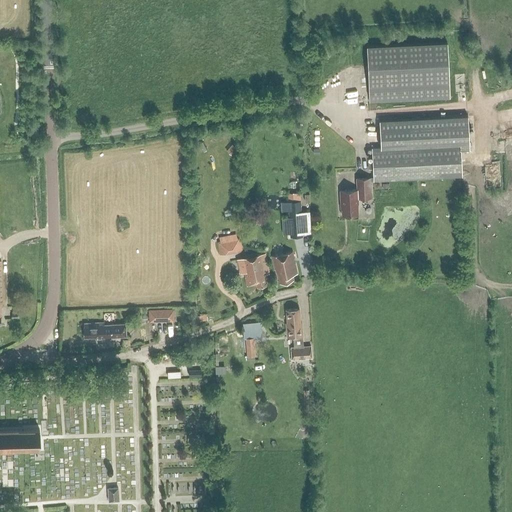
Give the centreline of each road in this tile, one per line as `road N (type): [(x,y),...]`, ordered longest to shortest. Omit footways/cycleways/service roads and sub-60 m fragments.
road 1 (tertiary): [(0,366),(38,338),(52,303),(45,0)]
road 2 (track): [(314,279),(188,341),(132,355),(67,364),(31,345)]
